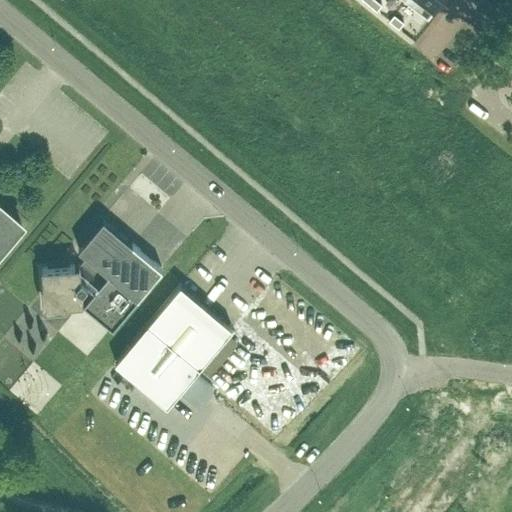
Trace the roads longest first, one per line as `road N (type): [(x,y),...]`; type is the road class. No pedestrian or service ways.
road 1 (unclassified): [(393,362),(376,325),(0,9)]
road 2 (unclassified): [(279,511),(370,419),(388,391),(393,362)]
